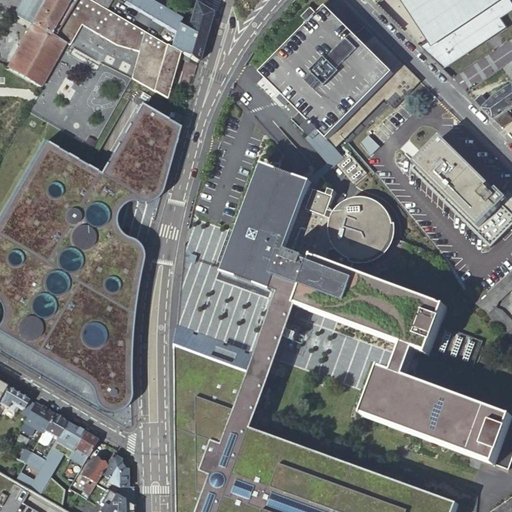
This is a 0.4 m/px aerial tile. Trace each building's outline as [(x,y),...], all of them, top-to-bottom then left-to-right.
[(45,0),(31,26),(6,69),(41,89),(42,88),(41,87),(66,44),(54,38),(77,1),(74,0),(45,0)] [(31,26),(45,0),(21,0),(13,15),(31,26)] [(86,0),(77,0),(77,1),(54,38),(66,44),(69,46),(81,25),(116,46),(139,52),(131,80),(166,100),(173,75),(179,54),(176,52),(106,11),(89,1),(86,0)] [(89,0),(89,1),(106,11),(111,0),(89,0)] [(182,21),(145,0),(126,0),(124,5),(180,37),(184,27),(180,24),(182,21)] [(511,3),(509,0),(400,0),(427,40),(421,46),(421,45),(419,46),(423,50),(422,50),(443,70),(468,54),(466,51),(486,38),(482,32),(501,19),(511,11),(511,3)] [(205,38),(212,15),(191,3),(184,27),(180,37),(176,52),(179,54),(197,64),(205,38)] [(312,124),(304,132),(313,141),(321,134),(336,149),(385,100),(389,104),(394,109),(420,83),(374,36),(364,46),(354,37),(326,10),(319,17),(314,12),(305,21),(310,27),(261,76),(312,124)] [(507,28),(501,19),(482,32),(486,38),(466,51),(468,54),(495,36),(507,28)] [(374,36),(365,28),(359,34),(358,33),(354,37),(364,46),(374,36)] [(511,62),(503,68),(511,80),(511,62)] [(481,96),(475,102),(494,121),(507,112),(511,108),(511,85),(492,99),(488,103),(481,96)] [(129,408),(130,396),(130,343),(138,273),(140,263),(138,251),(124,242),(114,232),(115,214),(122,205),(135,202),(153,203),(160,196),(175,127),(142,108),(100,177),(96,174),(96,168),(50,142),(43,142),(44,146),(33,168),(28,166),(0,216),(0,351),(3,355),(25,366),(103,410),(112,415),(122,415),(129,408)] [(511,119),(507,112),(494,121),(501,128),(511,120),(511,119)] [(369,151),(381,137),(389,128),(383,123),(363,146),(369,151)] [(511,215),(502,206),(508,200),(498,191),(497,193),(441,138),(415,165),(416,166),(412,170),(491,248),(511,226),(511,215)] [(367,175),(351,155),(337,166),(353,186),(367,175)] [(311,185),(265,168),(225,275),(271,292),(275,280),(304,291),(299,303),(298,307),(299,308),(404,347),(393,376),(381,372),(364,416),(496,465),(511,421),(511,420),(406,381),(417,351),(429,356),(446,311),(325,265),(329,252),(336,250),(339,256),(340,255),(343,260),(345,259),(350,263),(351,261),(352,262),(354,263),(356,263),(358,264),(360,264),(363,264),(365,264),(368,264),(369,264),(369,262),(375,262),(376,260),(381,259),(381,257),(386,254),(385,252),(390,249),(389,247),(393,243),(392,241),(393,239),(394,235),(394,232),(394,230),(393,225),(393,221),(392,218),(390,215),(389,212),(387,209),(386,208),(385,207),(382,208),(379,202),(377,203),(374,200),(371,201),(367,198),(366,200),(360,198),(359,200),(353,198),(353,201),(348,201),(347,203),(342,204),(342,206),(337,209),(337,210),(337,211),(335,213),(334,214),(330,210),(334,199),(309,190),(311,185)] [(219,273),(183,259),(182,265),(180,287),(177,319),(176,325),(258,355),(281,296),(272,293),(269,299),(216,280),(219,273)] [(511,272),(477,305),(511,340),(511,321),(503,312),(496,308),(500,302),(511,290),(511,272)] [(398,484),(254,431),(299,308),(298,307),(299,303),(281,296),(258,355),(176,325),(176,328),(176,332),(174,356),(172,377),(172,382),(173,410),(174,431),(174,445),(176,490),(176,499),(176,511),(457,511),(459,506),(407,487),(398,484)] [(318,348),(313,349),(311,344),(301,346),(304,358),(313,355),(315,360),(320,359),(318,348)] [(27,418),(35,404),(6,388),(0,398),(0,405),(3,407),(8,410),(9,408),(16,412),(19,409),(23,411),(21,414),(27,418)] [(43,432),(53,415),(35,404),(27,418),(24,423),(42,434),(43,432)] [(57,440),(67,423),(53,415),(43,432),(57,440)] [(511,421),(496,465),(509,469),(511,460),(511,421)] [(84,433),(67,423),(57,440),(48,456),(45,461),(35,455),(31,452),(31,453),(25,464),(24,465),(37,473),(32,481),(19,474),(14,483),(14,484),(29,492),(61,511),(65,491),(50,478),(63,455),(70,459),(71,457),(84,433)] [(83,464),(97,441),(84,433),(71,457),(83,464)] [(24,465),(25,464),(18,460),(6,453),(0,449),(0,475),(14,483),(19,474),(24,465)] [(25,464),(31,453),(25,449),(18,460),(25,464)] [(35,455),(45,461),(48,456),(38,450),(35,455)] [(115,496),(134,507),(133,488),(128,488),(127,471),(124,471),(121,466),(119,463),(110,457),(105,467),(106,467),(101,476),(108,480),(107,482),(113,486),(119,489),(115,496)] [(96,484),(101,476),(106,467),(105,467),(96,461),(95,463),(91,460),(81,477),(83,477),(81,480),(86,482),(87,480),(92,483),(90,486),(87,485),(83,491),(90,495),(96,484)] [(109,492),(115,496),(119,489),(113,486),(109,492)] [(100,504),(108,491),(106,490),(98,503),(100,504)] [(80,497),(87,500),(90,495),(83,491),(80,497)] [(134,507),(115,496),(109,492),(108,491),(100,504),(103,506),(99,511),(132,511),(133,509),(133,508),(134,507)]
